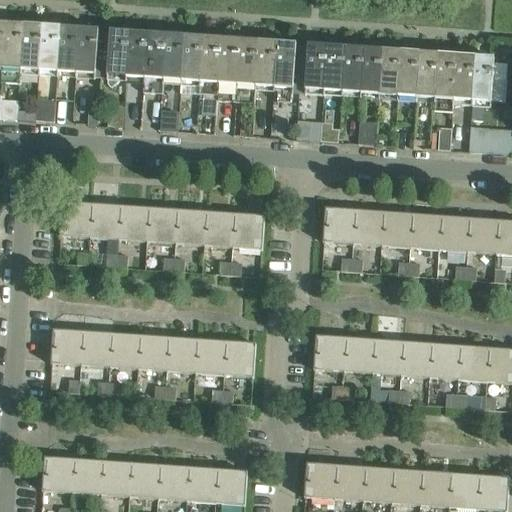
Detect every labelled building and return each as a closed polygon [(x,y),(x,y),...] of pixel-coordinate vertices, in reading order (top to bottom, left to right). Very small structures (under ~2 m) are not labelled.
[(21,76),(24,27),(6,25),(2,75),(1,84),(19,85),(20,76),(21,76)] [(101,80),(104,38),(98,37),(99,26),(86,25),(86,31),(80,30),(76,80),(95,81),(95,80),(101,80)] [(43,28),(24,27),(21,76),(39,77),(43,28)] [(58,79),(61,29),(43,28),(39,77),(58,79)] [(80,30),(61,29),(58,79),(76,80),(80,30)] [(110,38),(104,38),(101,80),(107,80),(107,82),(126,83),(129,34),(110,33),(110,38)] [(148,35),(129,34),(126,83),(144,85),(148,35)] [(166,37),(148,35),(144,85),(144,95),(162,96),(163,86),(166,37)] [(180,95),(181,95),(181,88),(185,38),(166,37),(163,86),(181,87),(180,95)] [(203,39),(185,38),(181,88),(181,95),(199,96),(200,89),(203,39)] [(222,41),(203,39),(200,89),(199,96),(204,96),(202,116),(216,117),(217,102),(218,97),(218,90),(222,41)] [(236,104),(240,42),(222,41),(218,90),(218,97),(217,102),(217,103),(236,104)] [(240,42),(236,104),(244,104),(244,100),(255,101),(255,93),(259,43),(240,42)] [(274,89),(277,44),(259,43),(255,93),(274,94),(274,89)] [(274,89),(274,94),(293,95),(296,46),(277,44),(274,89)] [(324,97),(327,48),(308,46),(305,96),(324,97)] [(324,97),(342,99),(345,49),(327,48),(324,97)] [(361,100),(364,50),(345,49),(342,99),(361,100)] [(382,52),(364,50),(361,100),(379,101),(382,52)] [(379,101),(398,102),(401,53),(382,52),(379,101)] [(398,102),(416,104),(419,54),(401,53),(398,102)] [(419,54),(416,104),(435,105),(438,55),(419,54)] [(453,114),(453,106),(456,57),(438,55),(435,105),(434,112),(453,114)] [(453,106),(472,108),(475,58),(456,57),(453,106)] [(494,59),(475,58),(472,108),(491,109),(491,102),(505,103),(507,82),(493,81),(494,59)] [(54,124),(55,103),(37,102),(36,114),(35,123),(54,124)] [(113,106),(107,127),(117,130),(123,130),(124,109),(123,109),(113,106)] [(18,112),(0,111),(0,121),(17,123),(18,112)] [(18,112),(17,123),(35,124),(35,123),(36,114),(18,112)] [(88,112),(87,126),(97,127),(98,113),(88,112)] [(178,130),(187,131),(188,120),(179,120),(178,130)] [(360,123),(358,147),(375,148),(377,125),(360,123)] [(511,133),(471,131),(469,155),(511,157),(511,133)] [(89,240),(92,207),(63,205),(61,238),(89,240)] [(120,209),(92,207),(89,240),(118,242),(120,209)] [(118,242),(147,244),(149,211),(120,209),(118,242)] [(175,246),(178,213),(149,211),(147,244),(175,246)] [(352,246),(355,213),(326,211),(324,244),(352,246)] [(206,215),(178,213),(175,246),(204,248),(206,215)] [(352,246),(381,249),(384,215),(355,213),(352,246)] [(204,248),(233,250),(235,217),(206,215),(204,248)] [(412,217),(384,215),(381,249),(410,251),(412,217)] [(264,219),(235,217),(233,250),(261,252),(264,219)] [(410,251),(439,253),(441,220),(412,217),(410,251)] [(467,255),(470,222),(441,220),(439,253),(467,255)] [(498,224),(470,222),(467,255),(496,257),(498,224)] [(511,224),(498,224),(496,257),(511,258),(511,224)] [(88,268),(89,255),(77,254),(76,267),(88,268)] [(106,269),(116,270),(117,257),(107,256),(106,269)] [(128,258),(117,257),(116,270),(127,271),(128,258)] [(163,273),(173,274),(174,261),(164,260),(163,273)] [(174,261),(173,274),(184,275),(185,262),(174,261)] [(351,274),(352,261),(341,261),(340,273),(351,274)] [(363,262),(352,261),(351,274),(362,275),(363,262)] [(230,278),(231,265),(221,264),(220,277),(230,278)] [(242,266),(231,265),(230,278),(241,279),(242,266)] [(397,278),(408,278),(409,265),(398,265),(397,278)] [(420,266),(409,265),(408,278),(419,279),(420,266)] [(455,282),(465,282),(466,269),(456,269),(455,282)] [(466,269),(465,282),(476,283),(477,270),(466,269)] [(494,284),(505,285),(505,272),(495,271),(494,284)] [(80,368),(83,335),(54,333),(52,366),(80,368)] [(80,368),(109,370),(112,337),(83,335),(80,368)] [(138,372),(140,339),(112,337),(109,370),(138,372)] [(167,374),(169,341),(140,339),(138,372),(167,374)] [(343,374),(346,341),(317,339),(314,372),(343,374)] [(195,376),(198,343),(169,341),(167,374),(195,376)] [(372,376),(374,343),(346,341),(343,374),(372,376)] [(195,376),(224,378),(226,345),(198,343),(195,376)] [(401,378),(403,345),(374,343),(372,376),(401,378)] [(226,345),(224,378),(253,380),(255,347),(226,345)] [(429,380),(432,347),(403,345),(401,378),(429,380)] [(460,349),(432,347),(429,380),(458,382),(460,349)] [(489,351),(460,349),(458,382),(487,384),(489,351)] [(511,353),(489,351),(487,384),(511,386),(511,353)] [(68,395),(79,396),(80,383),(69,382),(68,395)] [(97,397),(107,398),(108,385),(98,384),(97,397)] [(108,385),(107,398),(118,399),(119,386),(108,385)] [(154,401),(165,402),(166,389),(155,388),(154,401)] [(331,401),(342,402),(343,389),(332,388),(331,401)] [(166,389),(165,402),(175,403),(176,390),(166,389)] [(353,390),(343,389),(342,402),(352,403),(353,390)] [(211,405),(222,406),(223,393),(212,392),(211,405)] [(399,406),(400,393),(389,392),(388,405),(399,406)] [(223,393),(222,406),(232,407),(233,394),(223,393)] [(410,394),(400,393),(399,406),(409,407),(410,394)] [(445,409),(456,410),(457,397),(446,396),(445,409)] [(467,398),(457,397),(456,410),(466,411),(467,398)] [(485,399),(484,411),(484,412),(495,413),(496,400),(485,399)] [(72,495),(74,462),(45,460),(43,493),(72,495)] [(103,464),(74,462),(72,495),(101,497),(103,464)] [(129,500),(132,466),(103,464),(101,497),(129,500)] [(158,502),(160,469),(132,466),(129,500),(158,502)] [(334,502),(336,468),(308,466),(305,500),(334,502)] [(334,502),(363,504),(365,471),(336,468),(334,502)] [(187,504),(189,471),(160,469),(158,502),(187,504)] [(218,473),(189,471),(187,504),(215,506),(218,473)] [(391,506),(394,473),(365,471),(363,504),(391,506)] [(246,475),(218,473),(215,506),(244,508),(246,475)] [(420,508),(422,475),(394,473),(391,506),(420,508)] [(420,508),(449,510),(451,477),(422,475),(420,508)] [(480,479),(451,477),(449,510),(477,511),(480,479)] [(506,511),(508,481),(480,479),(477,511),(506,511)]
